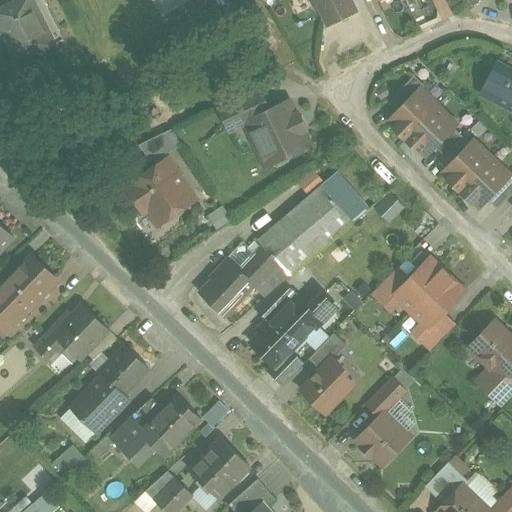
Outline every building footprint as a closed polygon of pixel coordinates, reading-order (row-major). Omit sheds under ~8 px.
[(34,0),(26,0),(0,12),(0,24),(19,63),(56,46),(34,0)] [(313,0),(316,6),(320,4),(330,24),(357,11),(351,0),(313,0)] [(511,71),(500,65),(485,94),(511,107),(511,71)] [(416,76),(390,102),(400,111),(421,90),(422,91),(426,86),(416,76)] [(259,87),(220,106),(232,131),(249,123),(257,119),(256,118),(271,111),(259,87)] [(400,111),(393,119),(411,136),(439,108),(422,91),(421,90),(400,111)] [(271,111),(256,118),(257,119),(249,123),(258,143),(256,147),(262,158),(266,160),(269,165),(274,162),(279,164),(287,160),(289,156),(310,145),(304,132),(307,130),(299,114),(296,116),(289,102),(271,111)] [(439,108),(411,136),(429,154),(436,146),(455,127),(457,125),(439,108)] [(455,127),(436,146),(445,155),(464,136),(455,127)] [(173,129),(142,145),(155,165),(184,145),(173,129)] [(464,136),(445,155),(454,163),(472,144),(464,136)] [(454,163),(446,171),(465,188),(492,159),(474,142),(472,144),(454,163)] [(492,159),(465,188),(483,206),(489,199),(511,177),(492,159)] [(171,160),(131,187),(147,211),(150,209),(160,223),(196,198),(171,160)] [(368,210),(336,174),(322,186),(354,222),(368,210)] [(511,178),(511,177),(489,199),(498,208),(511,193),(511,178)] [(322,186),(260,239),(265,245),(293,276),(318,254),(354,222),(322,186)] [(0,253),(15,239),(0,223),(0,253)] [(293,276),(265,245),(242,270),(257,284),(255,286),(267,297),(284,283),(293,276)] [(318,254),(296,273),(301,279),(323,260),(318,254)] [(59,280),(34,255),(3,287),(0,290),(0,323),(8,331),(7,332),(9,333),(10,332),(10,331),(24,316),(25,316),(59,280)] [(411,280),(396,295),(397,296),(413,312),(449,275),(431,258),(411,280)] [(229,259),(219,269),(220,270),(214,280),(201,293),(226,316),(255,286),(257,284),(242,270),(229,259)] [(398,268),(380,287),(393,300),(397,296),(396,295),(411,280),(398,268)] [(449,275),(413,312),(430,328),(431,328),(445,313),(466,292),(449,275)] [(354,292),(343,282),(339,286),(349,297),(346,300),(357,310),(363,303),(353,293),(354,292)] [(267,297),(257,306),(270,319),(280,308),(285,313),(300,298),(284,283),(267,297)] [(270,319),(262,327),(265,330),(253,343),(276,366),(277,367),(291,352),(316,327),(318,329),(338,308),(324,294),(310,308),(300,298),(285,313),(280,308),(270,319)] [(84,306),(75,316),(71,312),(51,331),(67,347),(68,348),(63,352),(75,364),(79,360),(92,347),(109,330),(84,306)] [(445,313),(431,328),(430,328),(419,338),(432,351),(457,325),(445,313)] [(511,336),(496,322),(471,347),(474,350),(474,355),(479,361),(485,361),(504,378),(505,379),(511,371),(511,336)] [(109,330),(92,347),(101,356),(119,339),(109,330)] [(51,331),(35,347),(51,363),(67,347),(51,331)] [(336,333),(311,359),(322,370),(334,358),(335,359),(348,345),(336,333)] [(102,376),(72,407),(98,432),(129,400),(124,395),(150,369),(127,346),(100,374),(102,376)] [(291,352),(277,367),(276,366),(271,371),(285,385),(305,365),(291,352)] [(322,370),(303,390),(327,414),(353,387),(353,382),(344,373),(344,368),(335,359),(334,358),(322,370)] [(504,378),(490,393),(504,406),(511,397),(511,371),(505,379),(504,378)] [(394,379),(369,405),(381,417),(388,410),(389,410),(407,391),(394,379)] [(165,408),(149,425),(150,426),(146,430),(134,418),(114,438),(127,451),(125,452),(138,465),(150,452),(148,450),(160,436),(173,449),(201,419),(177,396),(165,408)] [(154,397),(132,416),(134,418),(146,430),(150,426),(149,425),(165,408),(154,397)] [(389,410),(388,410),(381,417),(358,440),(364,446),(363,447),(373,457),(374,456),(385,466),(413,437),(401,425),(402,424),(389,410)] [(511,427),(500,414),(492,420),(511,442),(511,427)] [(223,439),(193,471),(220,498),(251,466),(223,439)] [(85,458),(74,446),(56,463),(67,474),(85,458)] [(450,462),(427,487),(445,505),(463,486),(464,487),(469,481),(450,462)] [(170,471),(147,491),(157,501),(178,479),(170,471)] [(178,479),(157,501),(160,503),(168,511),(177,511),(194,495),(178,479)] [(260,479),(231,505),(237,511),(255,511),(262,506),(266,510),(277,499),(260,479)] [(445,505),(439,510),(440,511),(496,511),(494,510),(488,504),(485,507),(464,487),(463,486),(445,505)] [(147,491),(137,500),(148,511),(151,511),(160,503),(157,501),(147,491)] [(511,511),(511,491),(494,510),(496,511),(511,511)]
